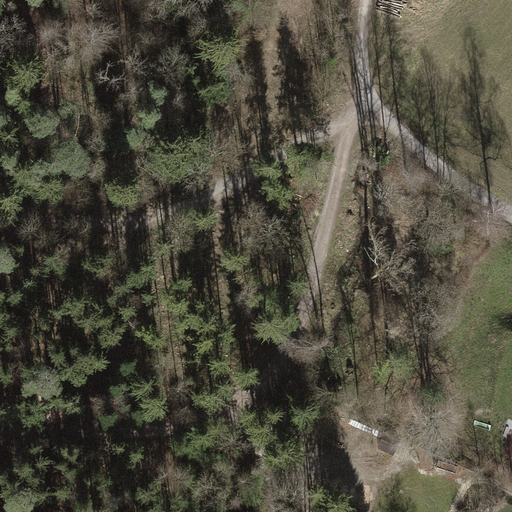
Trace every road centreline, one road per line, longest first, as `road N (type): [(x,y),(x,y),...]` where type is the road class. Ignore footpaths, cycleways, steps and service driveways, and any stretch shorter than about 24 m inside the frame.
road 1 (track): [(0,425),(149,425),(214,412),(257,390),(296,335),(367,105)]
road 2 (track): [(0,211),(130,225),(172,213),(325,136),(367,105)]
road 3 (track): [(511,214),(440,168),(367,105)]
